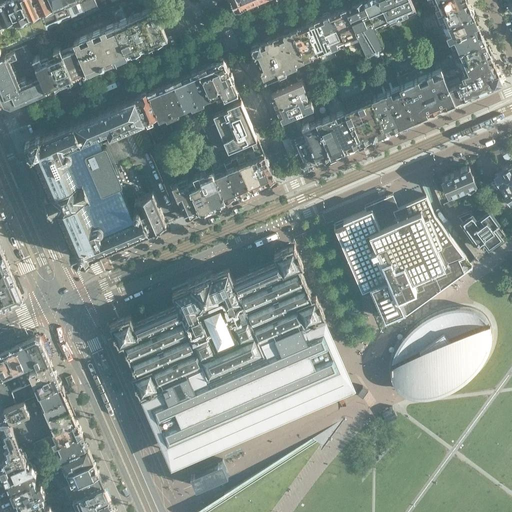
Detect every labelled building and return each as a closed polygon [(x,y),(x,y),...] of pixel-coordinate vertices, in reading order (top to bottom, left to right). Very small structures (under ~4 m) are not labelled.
[(29,21),(20,0),(7,0),(6,1),(15,22),(24,41),(36,36),(29,21)] [(46,28),(34,0),(20,0),(29,21),(36,36),(48,31),(46,28)] [(54,11),(48,0),(34,0),(46,28),(59,23),(54,11)] [(72,17),(64,0),(48,0),(54,11),(59,23),(72,17)] [(85,15),(79,0),(64,0),(72,17),(73,20),(85,15)] [(374,25),(363,0),(353,0),(345,4),(361,40),(364,49),(381,42),(374,25)] [(388,21),(379,0),(363,0),(374,25),(380,22),(381,24),(388,21)] [(416,10),(411,0),(379,0),(388,21),(416,10)] [(466,0),(432,0),(438,12),(466,0)] [(473,13),(467,0),(466,0),(438,12),(444,26),(473,13)] [(24,41),(15,22),(6,1),(0,3),(0,16),(13,46),(24,41)] [(361,40),(345,4),(332,9),(345,40),(353,37),(355,43),(361,40)] [(167,37),(154,5),(140,12),(153,43),(167,37)] [(345,40),(332,9),(318,15),(334,51),(340,49),(338,43),(345,40)] [(153,43),(140,12),(127,18),(140,49),(153,43)] [(479,26),(475,16),(473,13),(444,26),(449,38),(479,26)] [(83,26),(96,20),(94,15),(80,21),(83,26)] [(334,51),(318,15),(305,21),(318,51),(326,48),(328,54),(334,51)] [(13,46),(0,16),(0,46),(1,49),(2,51),(8,48),(13,46)] [(140,49),(127,18),(114,23),(127,54),(140,49)] [(70,31),(83,26),(80,21),(68,26),(69,30),(70,31)] [(318,51),(305,21),(291,27),(304,57),(307,63),(313,60),(311,55),(318,51)] [(127,54),(114,23),(74,41),(87,71),(127,54)] [(56,36),(69,30),(68,26),(54,32),(56,36)] [(484,39),(479,26),(449,38),(455,51),(484,39)] [(304,57),(291,27),(278,33),(292,66),(298,63),(297,61),(304,57)] [(292,66),(278,33),(264,39),(278,69),(285,86),(298,80),(292,66)] [(87,71),(74,41),(72,37),(64,40),(68,48),(70,47),(71,50),(63,54),(73,77),(87,71)] [(278,69),(264,39),(251,44),(271,92),(285,86),(278,69)] [(456,67),(459,66),(490,52),(484,39),(455,51),(450,53),(456,67)] [(46,89),(33,58),(27,44),(0,55),(0,90),(5,103),(10,105),(46,89)] [(73,77),(63,54),(60,46),(53,49),(56,56),(50,59),(60,83),(73,77)] [(465,79),(496,65),(490,52),(459,66),(465,79)] [(60,83),(50,59),(43,62),(39,55),(33,58),(46,89),(60,83)] [(238,92),(223,56),(211,62),(224,94),(223,94),(227,103),(241,98),(238,92)] [(224,94),(211,62),(198,67),(211,97),(217,95),(217,96),(223,94),(224,94)] [(462,97),(502,80),(496,65),(465,79),(449,86),(455,100),(462,97)] [(211,97),(198,67),(185,73),(199,104),(204,102),(204,101),(211,97)] [(455,100),(449,86),(441,67),(418,77),(416,75),(412,76),(413,79),(399,85),(413,118),(455,100)] [(199,104),(185,73),(173,78),(186,109),(192,106),(193,107),(199,104)] [(186,109),(173,78),(161,83),(174,115),(180,112),(179,111),(186,109)] [(307,92),(304,85),(305,85),(302,79),(298,80),(285,86),(271,92),(276,105),(307,92)] [(174,115),(161,83),(148,89),(158,113),(161,119),(166,117),(167,118),(174,115)] [(413,118),(399,85),(385,91),(399,124),(413,118)] [(158,113),(148,89),(135,94),(135,95),(145,119),(147,124),(154,121),(151,115),(158,113)] [(399,124),(385,91),(372,97),(386,130),(399,124)] [(282,118),(313,104),(310,98),(309,98),(307,92),(276,105),(282,118)] [(166,223),(153,192),(135,199),(133,194),(131,195),(131,196),(92,213),(90,208),(92,206),(91,203),(88,204),(85,197),(89,195),(81,176),(77,178),(73,168),(116,149),(129,143),(123,129),(145,119),(135,95),(45,134),(45,133),(40,136),(40,135),(25,141),(26,143),(25,143),(25,147),(27,152),(30,154),(31,156),(32,156),(34,161),(35,160),(47,190),(44,192),(47,199),(48,199),(51,205),(50,205),(50,206),(53,213),(57,212),(69,241),(69,242),(71,247),(70,247),(74,256),(83,259),(91,256),(91,255),(102,250),(148,230),(148,231),(166,223)] [(386,130),(372,97),(359,102),(358,102),(373,135),(386,130)] [(257,136),(247,112),(242,99),(205,115),(206,117),(192,123),(204,152),(212,149),(214,154),(250,139),(257,136)] [(373,135),(358,102),(345,108),(359,141),(373,135)] [(359,141),(345,108),(331,114),(345,147),(359,141)] [(345,147),(331,114),(321,118),(321,116),(315,118),(317,121),(330,153),(345,147)] [(317,159),(301,123),(301,122),(296,124),(292,116),(283,120),(301,163),(305,164),(317,159)] [(330,153),(317,121),(309,124),(308,121),(301,123),(317,159),(330,153)] [(139,139),(133,126),(127,128),(133,141),(139,139)] [(273,171),(257,136),(250,139),(254,148),(249,150),(263,182),(275,177),(273,172),(273,171)] [(263,182),(249,150),(244,152),(245,154),(237,157),(251,187),(263,182)] [(251,187),(237,157),(237,155),(231,158),(231,159),(225,162),(238,193),(251,187)] [(238,193),(225,162),(224,161),(219,163),(220,164),(212,168),(215,174),(225,198),(238,193)] [(511,164),(509,166),(507,163),(496,170),(498,172),(494,174),(497,179),(510,201),(511,200),(511,164)] [(476,182),(474,178),(468,164),(459,168),(459,169),(442,176),(449,194),(467,186),(469,189),(476,184),(475,182),(476,182)] [(225,198),(215,174),(212,168),(205,171),(204,170),(198,172),(212,204),(225,198)] [(212,204),(198,172),(193,174),(194,176),(187,178),(190,185),(200,209),(212,204)] [(485,187),(480,176),(474,178),(476,182),(480,191),(485,187)] [(190,185),(187,178),(187,177),(162,188),(176,218),(177,218),(176,217),(184,214),(184,215),(186,214),(186,215),(200,209),(190,185)] [(470,267),(470,266),(464,270),(459,257),(464,255),(434,213),(426,194),(398,206),(392,191),(366,202),(367,205),(342,216),(342,217),(334,220),(333,220),(362,289),(370,285),(384,318),(401,310),(403,314),(397,319),(470,267)] [(455,203),(453,199),(444,203),(446,207),(451,205),(455,203)] [(504,233),(497,223),(499,222),(498,221),(498,220),(490,210),(482,216),(481,215),(476,218),(471,210),(459,214),(477,240),(479,243),(480,242),(484,247),(488,244),(489,245),(501,236),(500,236),(504,233)] [(355,390),(325,314),(322,308),(319,301),(316,294),(312,296),(299,267),(303,265),(300,259),(301,258),(298,251),(297,251),(294,245),(288,248),(288,247),(280,250),(280,251),(274,253),(277,261),(234,280),(229,268),(213,275),(212,273),(187,284),(188,286),(173,292),(177,304),(134,323),(131,315),(124,318),(124,317),(117,321),(110,324),(113,330),(113,331),(115,337),(116,338),(119,344),(123,342),(135,371),(131,373),(134,379),(133,380),(137,387),(140,393),(172,469),(264,430),(355,390)] [(22,293),(4,251),(0,252),(0,305),(20,297),(22,293)] [(392,361),(391,363),(391,364),(391,366),(391,367),(391,369),(391,370),(391,371),(391,372),(391,373),(391,374),(392,375),(392,376),(392,377),(393,378),(393,379),(394,379),(394,380),(395,381),(395,382),(396,383),(396,384),(397,384),(398,385),(398,386),(399,387),(400,387),(401,388),(402,389),(403,389),(404,390),(405,390),(406,391),(407,391),(408,392),(410,392),(411,392),(413,393),(414,393),(416,393),(417,393),(419,393),(420,394),(422,394),(423,394),(424,394),(426,393),(428,393),(429,393),(431,393),(433,392),(434,392),(436,392),(438,391),(439,391),(441,390),(442,390),(444,389),(445,388),(447,388),(449,387),(450,386),(452,385),(453,384),(455,384),(457,383),(458,382),(460,381),(461,380),(463,379),(464,378),(465,376),(467,375),(468,374),(470,373),(471,372),(472,370),(473,369),(475,368),(476,367),(477,365),(478,364),(479,362),(480,361),(481,360),(482,359),(483,357),(484,356),(485,355),(485,353),(486,352),(487,351),(487,349),(488,348),(488,346),(489,345),(489,343),(490,342),(490,341),(490,339),(490,338),(490,337),(491,335),(491,334),(491,333),(491,331),(491,330),(491,329),(490,327),(490,326),(490,324),(489,323),(489,322),(488,321),(488,320),(487,319),(487,318),(486,317),(485,316),(484,316),(484,315),(483,314),(482,313),(481,312),(480,312),(479,311),(479,310),(478,310),(477,309),(475,309),(474,308),(473,308),(472,307),(471,307),(470,307),(468,307),(467,306),(466,306),(465,306),(463,306),(462,306),(461,306),(460,306),(458,306),(457,306),(456,306),(455,306),(453,306),(452,307),(451,307),(449,307),(447,308),(446,308),(444,308),(443,309),(441,309),(440,310),(438,311),(437,311),(435,312),(434,313),(432,313),(431,314),(429,315),(428,316),(426,317),(424,318),(423,319),(421,320),(420,321),(418,322),(417,323),(415,324),(414,325),(412,327),(411,328),(410,329),(408,330),(407,332),(406,333),(405,334),(404,335),(403,336),(402,338),(401,339),(400,340),(399,342),(398,343),(398,345),(397,346),(396,347),(395,349),(395,350),(394,352),(394,353),(393,355),(393,356),(392,358),(392,359),(392,361)] [(55,371),(49,356),(53,355),(47,341),(43,342),(40,335),(36,334),(26,338),(36,359),(39,366),(17,375),(22,385),(25,384),(34,380),(55,371)] [(36,359),(26,338),(16,342),(25,364),(36,359)] [(25,364),(16,342),(5,347),(14,368),(25,364)] [(14,368),(5,347),(0,349),(0,364),(4,373),(14,368)] [(16,400),(4,373),(0,364),(0,395),(4,405),(16,400)] [(30,396),(61,383),(55,371),(34,380),(25,384),(30,396)] [(75,384),(71,374),(65,377),(69,386),(75,384)] [(82,432),(66,396),(61,383),(30,396),(4,408),(7,416),(8,416),(19,443),(25,440),(28,447),(31,454),(36,452),(58,442),(82,432)] [(362,396),(367,389),(363,386),(358,393),(362,396)] [(396,416),(392,406),(388,407),(387,408),(381,410),(384,416),(386,421),(390,419),(396,416)] [(19,443),(8,416),(7,416),(4,417),(4,423),(4,424),(7,429),(3,430),(7,440),(6,440),(8,445),(5,446),(9,456),(22,450),(28,447),(25,440),(19,443)] [(271,511),(318,448),(321,445),(322,449),(321,450),(323,451),(345,419),(344,419),(340,424),(337,422),(201,508),(195,511),(271,511)] [(88,445),(82,432),(58,442),(62,450),(57,451),(60,457),(65,455),(88,445)] [(93,458),(91,451),(88,445),(65,455),(68,463),(65,465),(67,470),(69,469),(93,458)] [(27,461),(22,450),(9,456),(4,458),(5,462),(3,463),(4,467),(2,468),(4,472),(25,462),(27,461)] [(41,460),(39,456),(37,456),(36,452),(31,454),(37,467),(41,465),(39,460),(41,460)] [(99,471),(93,458),(69,469),(74,482),(99,471)] [(191,472),(196,486),(228,472),(222,459),(191,472)] [(6,481),(33,469),(31,464),(26,466),(25,462),(4,472),(3,472),(6,481)] [(32,481),(30,476),(35,473),(33,469),(6,481),(10,490),(32,481)] [(104,483),(99,471),(74,482),(63,487),(65,491),(66,491),(69,498),(104,483)] [(14,499),(42,488),(40,483),(34,486),(32,481),(10,490),(14,499)] [(71,511),(85,506),(110,495),(104,483),(69,498),(64,501),(69,511),(71,511)] [(40,500),(38,496),(44,493),(42,488),(14,499),(19,510),(40,500)] [(105,511),(115,508),(110,495),(85,506),(88,511),(85,511),(105,511)] [(19,511),(41,511),(50,508),(48,503),(42,506),(40,500),(19,510),(19,511)]
